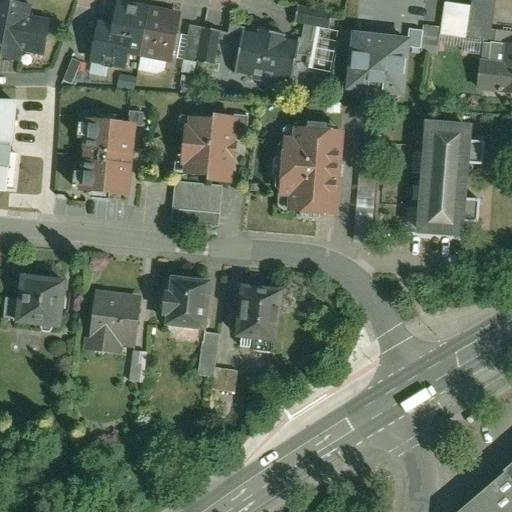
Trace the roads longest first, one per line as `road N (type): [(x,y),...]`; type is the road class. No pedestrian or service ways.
road 1 (residential): [(409,386),(343,258),(296,243),(0,214)]
road 2 (secondary): [(212,511),(409,386)]
road 3 (residential): [(409,386),(417,511)]
road 4 (secondary): [(409,386),(511,322)]
